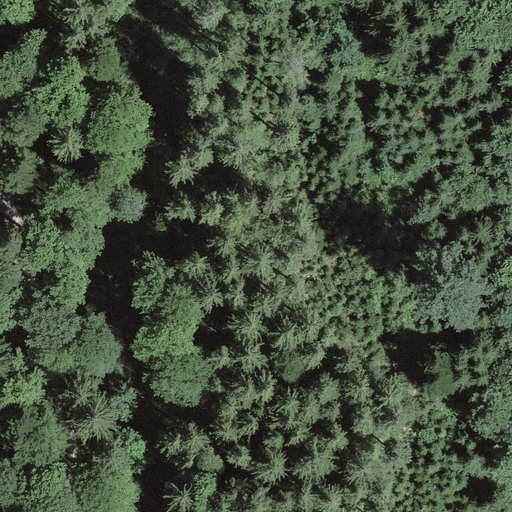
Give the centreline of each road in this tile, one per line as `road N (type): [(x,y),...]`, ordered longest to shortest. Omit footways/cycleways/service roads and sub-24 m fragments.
road 1 (track): [(155,0),(133,343)]
road 2 (track): [(98,511),(0,195)]
